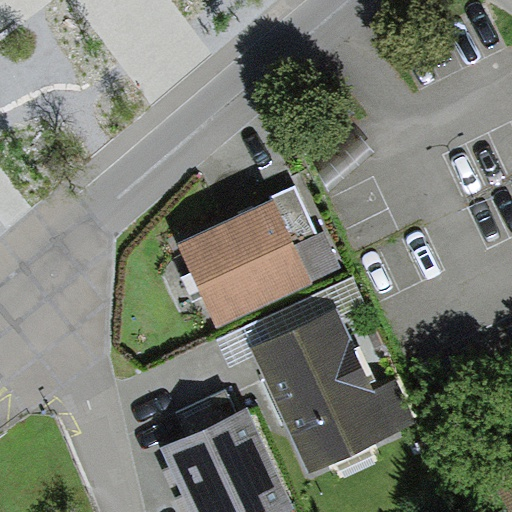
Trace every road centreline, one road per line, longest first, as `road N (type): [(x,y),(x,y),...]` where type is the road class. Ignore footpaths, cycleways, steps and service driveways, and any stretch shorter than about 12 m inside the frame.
road 1 (residential): [(33,296),(343,0)]
road 2 (residential): [(137,511),(83,357),(33,296)]
